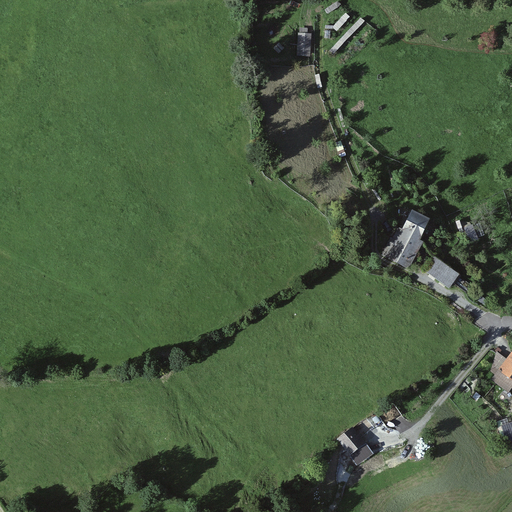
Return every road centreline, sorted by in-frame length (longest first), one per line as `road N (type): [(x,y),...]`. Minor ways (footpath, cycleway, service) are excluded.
road 1 (track): [(490,319),(375,249),(374,216),(324,89),(321,19)]
road 2 (track): [(511,326),(500,329),(420,425),(376,439)]
